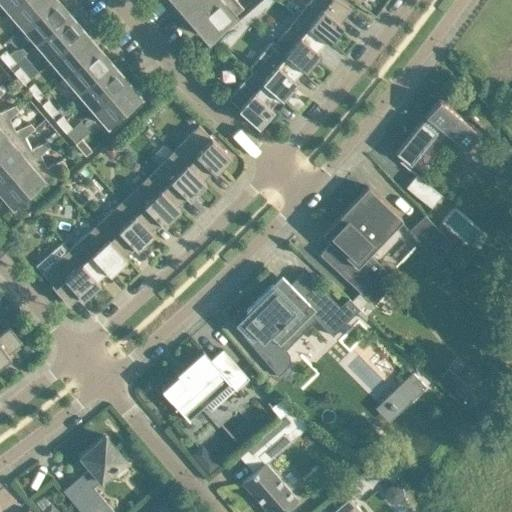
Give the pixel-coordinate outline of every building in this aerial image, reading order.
[(20,0),(0,0),(9,10),(20,0)] [(53,0),(20,0),(9,10),(23,26),(53,0)] [(70,14),(58,0),(53,0),(23,26),(37,42),(70,14)] [(217,0),(184,0),(180,4),(194,20),(217,0)] [(237,0),(217,0),(194,20),(208,37),(243,7),(237,0)] [(294,13),(326,38),(325,38),(329,41),(343,24),(339,20),(351,6),(340,0),(309,0),(298,15),(295,12),(294,13)] [(294,13),(297,16),(275,42),(303,66),(302,67),(306,70),(321,52),(317,49),(325,38),(326,38),(294,13)] [(84,30),(70,14),(37,42),(52,59),(84,30)] [(66,75),(98,47),(84,30),(52,59),(66,75)] [(272,40),(248,68),(251,71),(279,94),(279,95),(282,97),(297,80),(294,77),(302,67),(303,66),(275,42),(272,40)] [(66,75),(80,91),(112,63),(98,47),(66,75)] [(5,49),(0,53),(0,55),(10,66),(16,61),(5,49)] [(80,91),(94,108),(127,80),(112,63),(80,91)] [(19,65),(13,71),(24,83),(30,78),(19,65)] [(228,98),(258,125),(269,113),(274,108),(270,104),(279,95),(279,94),(251,71),(228,98)] [(0,93),(14,82),(9,77),(0,84),(0,93)] [(108,125),(141,96),(127,80),(94,108),(108,125)] [(33,82),(27,87),(38,99),(44,94),(33,82)] [(48,98),(41,103),(52,115),(58,110),(48,98)] [(426,116),(423,120),(422,119),(396,152),(410,163),(437,130),(436,130),(439,126),(466,148),(480,131),(439,98),(425,115),(426,116)] [(0,110),(0,122),(8,115),(9,117),(19,109),(15,104),(0,110)] [(62,114),(55,120),(66,132),(72,127),(62,114)] [(0,154),(24,134),(25,135),(35,127),(30,122),(15,129),(9,117),(8,115),(0,122),(0,154)] [(216,141),(198,124),(173,150),(202,178),(212,168),(215,172),(231,155),(216,141)] [(55,130),(45,139),(46,140),(31,147),(25,135),(24,134),(0,154),(0,185),(40,152),(41,154),(50,145),(61,137),(55,130)] [(81,137),(75,142),(85,154),(91,149),(81,137)] [(202,178),(173,150),(148,175),(176,204),(177,204),(186,194),(189,198),(206,181),(202,178)] [(41,154),(40,152),(0,185),(0,190),(13,206),(50,174),(52,176),(66,163),(62,158),(46,165),(41,154)] [(416,173),(406,186),(431,206),(442,194),(416,173)] [(150,229),(160,220),(163,223),(180,207),(177,204),(176,204),(148,175),(122,200),(150,229)] [(373,304),(389,288),(378,278),(386,270),(369,253),(402,218),(368,185),(322,233),(331,241),(319,253),(334,267),(373,304)] [(150,229),(122,200),(96,224),(123,254),(124,254),(134,245),(137,248),(153,232),(150,229)] [(453,232),(467,225),(460,209),(445,216),(453,232)] [(431,252),(447,237),(425,214),(409,229),(424,245),(431,252)] [(107,269),(110,273),(115,268),(127,257),(124,254),(123,254),(96,224),(69,248),(96,278),(97,278),(107,269)] [(42,272),(68,303),(79,293),(82,297),(87,292),(100,281),(97,278),(96,278),(69,248),(42,272)] [(340,305),(303,270),(290,283),(282,274),(246,309),(250,314),(243,320),(250,328),(243,334),(278,375),(287,366),(289,363),(290,360),(290,356),(289,353),(287,350),(285,348),(316,318),(332,335),(356,311),(365,320),(369,317),(360,308),(348,297),(340,305)] [(3,310),(0,312),(0,363),(10,355),(7,351),(22,340),(10,325),(13,322),(3,310)] [(203,350),(161,387),(178,406),(175,409),(176,410),(179,407),(189,418),(204,405),(211,413),(236,390),(235,389),(249,377),(236,363),(223,348),(211,359),(203,350)] [(449,368),(442,376),(444,379),(465,398),(473,390),(449,368)] [(411,372),(399,383),(412,397),(424,386),(411,372)] [(476,394),(469,402),(474,407),(482,399),(476,394)] [(271,406),(280,416),(290,408),(282,398),(271,406)] [(269,511),(282,511),(297,499),(265,461),(278,450),(272,444),(302,418),(311,423),(290,408),(280,416),(272,424),(281,434),(245,466),(246,467),(248,465),(253,471),(242,481),(269,511)] [(81,511),(115,511),(93,486),(126,459),(105,434),(81,455),(90,466),(62,489),(63,490),(81,511)] [(218,464),(200,444),(190,453),(208,473),(218,464)] [(370,466),(366,471),(374,477),(378,471),(370,466)] [(362,511),(350,497),(331,511),(362,511)] [(172,511),(165,502),(152,511),(172,511)]
